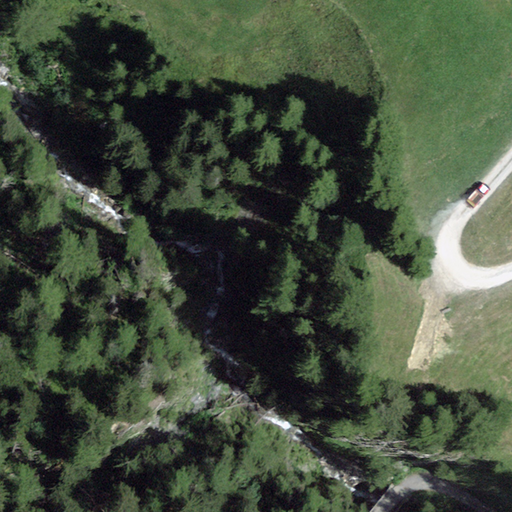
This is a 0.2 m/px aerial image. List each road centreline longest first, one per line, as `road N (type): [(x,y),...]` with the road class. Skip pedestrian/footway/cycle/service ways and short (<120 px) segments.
road 1 (track): [(511,260),(482,270),(457,253),(452,226),(511,151)]
road 2 (track): [(375,511),(394,485),(444,478),(499,511)]
